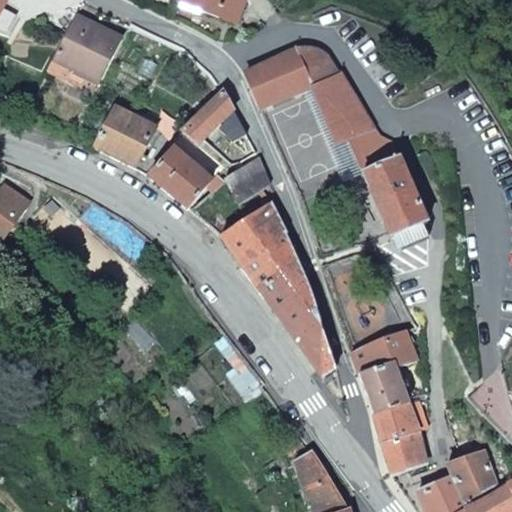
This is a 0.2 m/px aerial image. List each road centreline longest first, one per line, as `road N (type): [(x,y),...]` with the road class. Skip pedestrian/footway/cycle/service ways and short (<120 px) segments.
road 1 (residential): [(108,0),(205,54),(235,89),(315,268),(357,398),(356,424),(342,439)]
road 2 (secondary): [(0,145),(123,198),(182,244),(250,315),(342,439)]
